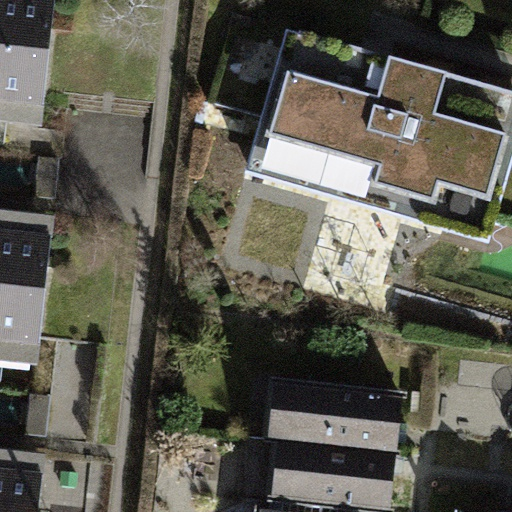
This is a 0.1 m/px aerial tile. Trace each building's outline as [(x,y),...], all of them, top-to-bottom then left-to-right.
[(58,0),(0,0),(0,120),(45,125),(58,0)] [(511,158),(511,92),(292,30),(253,166),(491,233),(511,158)] [(56,221),(0,214),(0,362),(40,367),(56,221)] [(394,394),(280,378),(273,430),(287,432),(386,446),(394,394)] [(386,446),(287,432),(278,488),(378,503),(386,446)] [(41,511),(47,456),(0,450),(0,511),(41,511)]
